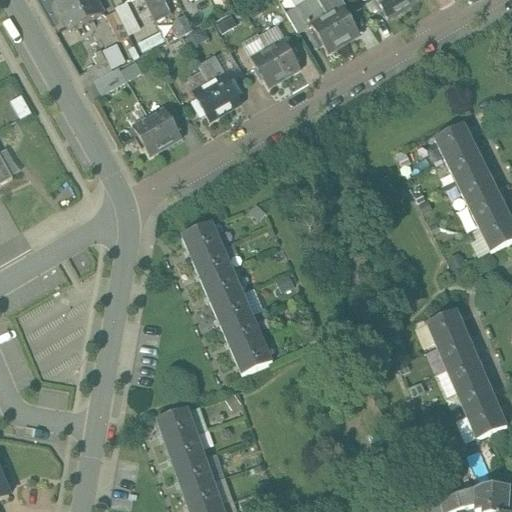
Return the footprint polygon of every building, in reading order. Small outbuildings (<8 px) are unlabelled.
[(75,0),(63,0),(57,3),(62,13),(61,14),(68,28),(70,28),(71,31),(87,23),(75,0)] [(75,0),(87,23),(102,15),(101,12),(102,11),(96,0),(75,0)] [(143,0),(155,22),(170,14),(163,0),(143,0)] [(344,46),(316,0),(310,0),(296,9),(305,24),(308,23),(315,35),(312,37),(319,50),(323,47),(328,55),(344,46)] [(346,10),(339,0),(316,0),(344,46),(359,37),(355,29),(358,27),(351,15),(348,17),(344,11),(346,10)] [(396,0),(375,0),(376,0),(373,2),(380,14),(383,12),(388,20),(403,11),(396,0)] [(396,0),(403,11),(419,2),(417,0),(396,0)] [(305,24),(296,9),(286,15),(298,36),(308,30),(305,24)] [(235,10),(211,23),(220,37),(232,31),(230,27),(241,21),(235,10)] [(129,38),(116,13),(106,18),(119,43),(129,38)] [(137,30),(130,14),(120,19),(128,34),(137,30)] [(220,37),(211,23),(200,30),(206,41),(207,44),(220,37)] [(199,29),(189,35),(195,46),(206,41),(200,30),(199,29)] [(195,46),(189,35),(181,39),(187,51),(195,46)] [(288,52),(284,44),(268,53),(284,80),(300,71),(295,63),(298,62),(292,50),(288,52)] [(112,70),(127,64),(119,46),(104,52),(112,70)] [(268,53),(252,62),(257,70),(254,72),(261,83),(264,81),(268,89),(284,80),(268,53)] [(106,61),(88,72),(95,83),(112,74),(106,61)] [(141,75),(135,65),(121,73),(127,83),(141,75)] [(112,74),(95,83),(103,97),(126,84),(118,70),(112,74)] [(224,79),(209,87),(225,115),(241,106),(236,98),(239,96),(232,84),(229,86),(224,79)] [(209,87),(193,96),(198,104),(195,106),(201,118),(205,116),(209,124),(225,115),(209,87)] [(22,99),(11,105),(21,122),(31,116),(22,99)] [(170,120),(166,113),(150,122),(165,149),(182,140),(177,132),(180,130),(173,118),(170,120)] [(150,122),(134,131),(138,138),(134,140),(142,153),(145,151),(149,158),(165,149),(150,122)] [(446,164),(475,149),(464,127),(434,141),(446,164)] [(457,187),(486,172),(475,149),(446,164),(457,187)] [(0,188),(13,181),(3,164),(0,158),(0,188)] [(3,164),(13,181),(23,176),(13,159),(3,164)] [(468,210),(498,195),(486,172),(457,187),(468,210)] [(480,232),(509,218),(498,195),(468,210),(480,232)] [(491,255),(511,244),(511,223),(509,218),(480,232),(491,255)] [(192,262),(222,249),(212,226),(182,239),(192,262)] [(202,285),(232,272),(222,249),(192,262),(202,285)] [(212,309),(242,296),(232,272),(202,285),(212,309)] [(222,332),(252,319),(242,296),(212,309),(222,332)] [(436,349),(467,336),(456,313),(426,326),(436,349)] [(232,355),(262,342),(252,319),(222,332),(232,355)] [(446,373),(477,360),(467,336),(436,349),(446,373)] [(242,379),(273,366),(262,342),(232,355),(242,379)] [(457,396),(487,383),(477,360),(446,373),(457,396)] [(467,420),(497,406),(487,383),(457,396),(467,420)] [(477,443),(507,430),(497,406),(467,420),(477,443)] [(165,447),(196,436),(188,412),(157,422),(165,447)] [(174,471),(205,460),(196,436),(165,447),(174,471)] [(182,495),(213,484),(205,460),(174,471),(182,495)] [(0,476),(0,502),(9,499),(0,476)] [(188,511),(209,511),(222,508),(213,484),(182,495),(188,511)] [(507,511),(509,489),(483,489),(442,501),(444,511),(461,511),(462,511),(473,507),(472,504),(476,504),(475,511),(507,511)]
